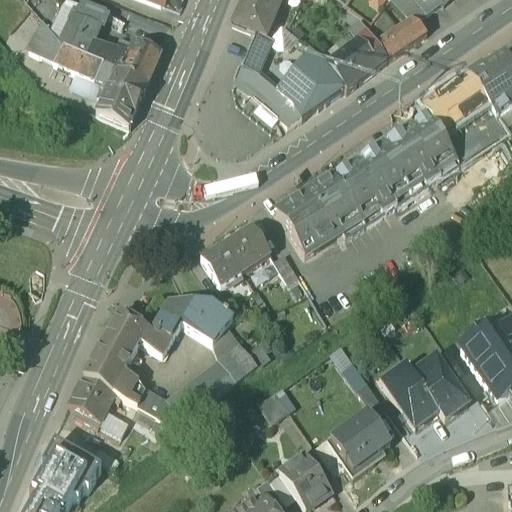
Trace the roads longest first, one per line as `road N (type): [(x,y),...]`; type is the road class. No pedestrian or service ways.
road 1 (secondary): [(130,210),(215,204),(246,188),(511,7)]
road 2 (primary): [(0,494),(51,358),(130,210)]
road 3 (primary): [(130,210),(216,0)]
road 4 (residential): [(511,432),(419,471),(374,511)]
road 5 (secondary): [(130,210),(0,180)]
